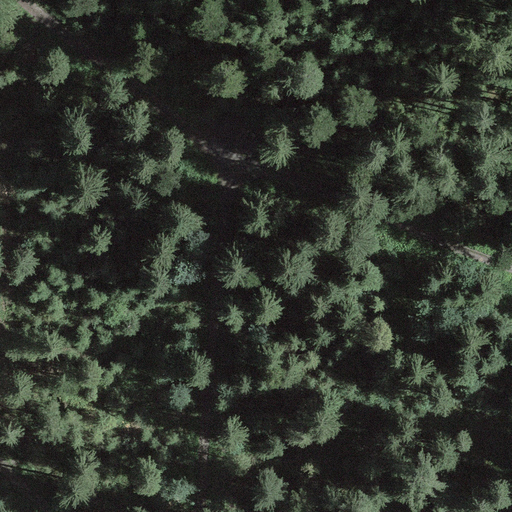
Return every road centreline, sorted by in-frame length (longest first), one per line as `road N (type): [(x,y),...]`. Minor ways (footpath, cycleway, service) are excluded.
road 1 (track): [(19,0),(227,153),(458,250),(511,262)]
road 2 (track): [(198,511),(227,153)]
